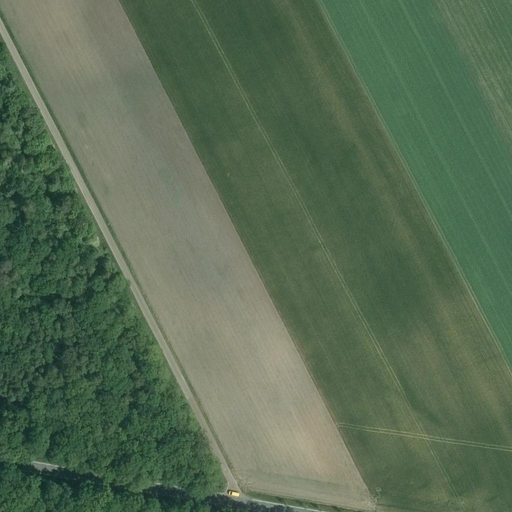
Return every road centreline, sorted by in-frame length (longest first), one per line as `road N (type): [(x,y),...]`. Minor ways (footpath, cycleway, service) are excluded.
road 1 (unclassified): [(0,25),(235,502)]
road 2 (tertiary): [(235,502),(0,461)]
